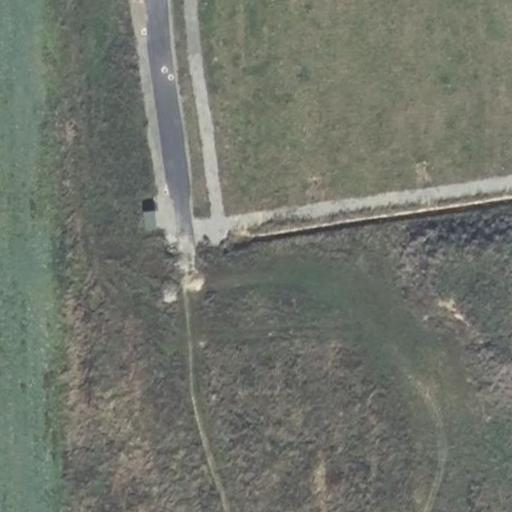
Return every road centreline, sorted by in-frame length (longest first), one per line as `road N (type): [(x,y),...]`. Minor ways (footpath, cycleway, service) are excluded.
road 1 (residential): [(386,511),(375,371),(21,428)]
road 2 (residential): [(0,238),(183,212),(170,79)]
road 3 (residential): [(21,428),(0,244)]
road 4 (residential): [(0,55),(170,79)]
